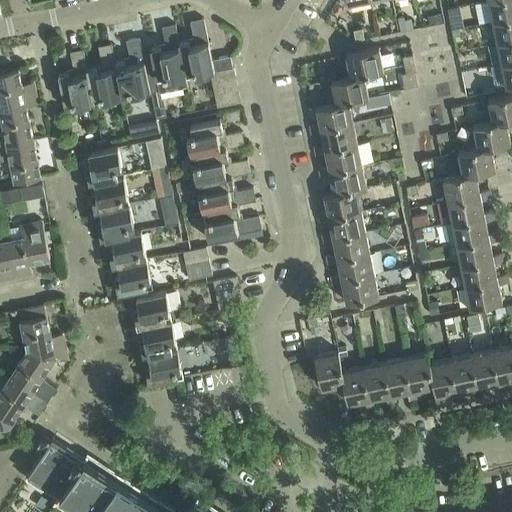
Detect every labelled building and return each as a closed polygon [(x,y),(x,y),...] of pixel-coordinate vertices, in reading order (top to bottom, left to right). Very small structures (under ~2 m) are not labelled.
[(511,0),(487,0),(491,20),(511,15),(511,0)] [(460,5),(447,7),(449,18),(462,15),(460,5)] [(440,13),(427,15),(428,23),(442,20),(440,13)] [(403,15),(397,17),(400,30),(412,27),(410,17),(404,19),(403,15)] [(496,41),(511,38),(511,15),(491,20),(496,41)] [(178,41),(184,71),(193,69),(194,75),(210,72),(212,83),(236,79),(233,67),(214,71),(212,59),(203,18),(190,20),(194,38),(179,41),(178,41)] [(150,88),(151,88),(158,86),(159,91),(187,85),(184,71),(178,41),(179,41),(176,23),(162,26),(166,44),(150,47),(151,53),(143,54),(144,60),(150,88)] [(353,29),(355,39),(364,38),(362,28),(353,29)] [(113,61),(120,91),(128,89),(130,95),(151,90),(151,88),(150,88),(144,60),(143,54),(139,37),(126,40),(130,57),(115,61),(113,61)] [(500,63),(511,60),(511,38),(496,41),(500,63)] [(85,67),(92,96),(100,94),(102,100),(121,96),(120,91),(113,61),(115,61),(111,43),(98,46),(102,63),(87,67),(85,67)] [(345,54),(349,76),(350,77),(363,74),(383,70),(379,47),(345,54)] [(57,72),(64,102),(72,100),(74,106),(93,102),(92,96),(85,67),(87,67),(82,49),(70,52),(74,69),(57,72)] [(404,65),(414,63),(412,54),(403,56),(404,65)] [(214,71),(233,67),(231,58),(230,55),(212,59),(214,71)] [(511,60),(500,63),(505,85),(511,83),(511,60)] [(414,63),(404,65),(406,72),(402,73),(405,87),(417,84),(414,71),(416,70),(414,63)] [(0,109),(25,104),(25,106),(37,103),(32,81),(21,84),(18,68),(0,71),(0,109)] [(330,80),(334,102),(335,103),(348,100),(349,100),(364,97),(368,96),(363,74),(350,77),(349,76),(330,80)] [(236,79),(212,83),(215,95),(238,90),(236,79)] [(238,90),(215,95),(217,106),(241,101),(238,90)] [(368,96),(364,97),(366,106),(390,101),(388,92),(368,96)] [(491,122),(505,119),(511,117),(511,93),(487,98),(491,120),(491,122)] [(319,122),(309,124),(311,133),(321,131),(320,128),(354,121),(349,100),(348,100),(335,103),(334,102),(315,106),(319,122)] [(0,146),(32,140),(25,106),(25,104),(0,109),(0,115),(3,131),(0,131),(0,146)] [(451,106),(453,115),(463,113),(461,104),(451,106)] [(391,115),(380,117),(382,131),(393,128),(391,115)] [(191,153),(195,152),(225,145),(226,146),(243,143),(241,129),(223,133),(220,118),(190,124),(192,133),(187,134),(191,153)] [(157,119),(129,125),(132,136),(146,133),(154,132),(159,131),(157,119)] [(505,119),(491,122),(491,120),(472,124),(476,146),(476,148),(491,145),(510,141),(505,119)] [(320,128),(321,131),(323,143),(313,145),(315,154),(325,152),(325,149),(358,142),(354,121),(320,128)] [(436,132),(438,141),(448,139),(446,130),(436,132)] [(155,151),(163,150),(161,136),(152,138),(155,151)] [(32,140),(0,146),(0,159),(9,157),(14,181),(40,175),(32,140)] [(325,149),(325,152),(328,165),(318,167),(320,175),(330,173),(329,171),(362,164),(358,142),(325,149)] [(89,181),(94,180),(118,175),(118,174),(116,166),(121,165),(117,145),(88,152),(91,163),(85,164),(89,181)] [(196,181),(201,180),(231,174),(231,175),(250,171),(247,158),(229,162),(226,146),(225,145),(195,152),(197,161),(193,162),(196,181)] [(491,145),(476,148),(476,146),(457,150),(461,173),(461,174),(476,171),(495,167),(491,145)] [(402,155),(399,156),(391,157),(393,166),(403,164),(402,155)] [(421,159),(423,167),(433,165),(431,156),(421,159)] [(330,173),(334,191),(334,192),(357,187),(357,188),(367,186),(362,164),(329,171),(330,173)] [(161,180),(169,178),(166,165),(158,167),(161,180)] [(476,171),(461,174),(461,173),(442,177),(447,201),(490,193),(489,189),(480,191),(476,171)] [(95,210),(100,208),(124,203),(124,202),(122,194),(127,193),(123,173),(118,174),(118,175),(94,180),(96,191),(91,193),(95,210)] [(202,209),(207,208),(237,202),(237,203),(255,200),(252,186),(234,190),(231,175),(231,174),(201,180),(203,189),(198,190),(202,209)] [(406,185),(407,193),(418,191),(416,183),(406,185)] [(20,187),(1,190),(3,203),(22,199),(20,187)] [(327,211),(318,213),(320,221),(329,219),(328,216),(361,209),(357,188),(357,187),(334,192),(334,191),(323,193),(327,211)] [(167,208),(175,206),(172,193),(164,195),(167,208)] [(490,193),(447,201),(452,223),(494,214),(494,209),(484,211),(481,199),(491,197),(490,193)] [(106,235),(110,234),(130,231),(128,222),(133,221),(128,201),(124,202),(124,203),(100,208),(102,219),(96,221),(101,238),(106,236),(106,235)] [(240,218),(237,203),(237,202),(207,208),(209,218),(204,219),(208,238),(261,228),(258,215),(240,218)] [(328,216),(329,219),(332,232),(322,234),(324,242),(333,240),(333,237),(366,230),(361,209),(328,216)] [(427,211),(412,214),(414,226),(429,223),(427,211)] [(494,214),(452,223),(456,244),(498,235),(498,231),(488,232),(486,220),(495,218),(494,214)] [(7,239),(15,276),(31,273),(29,262),(49,258),(41,220),(19,225),(22,236),(7,239)] [(112,265),(116,264),(116,263),(142,257),(140,249),(145,248),(140,228),(130,231),(110,234),(113,247),(108,248),(112,265)] [(337,258),(370,251),(366,230),(333,237),(333,240),(336,253),(327,255),(328,263),(338,261),(337,258)] [(498,235),(456,244),(460,265),(503,256),(502,252),(492,254),(490,241),(499,239),(498,235)] [(0,279),(15,276),(7,239),(0,240),(0,279)] [(206,245),(183,250),(189,279),(212,274),(206,245)] [(427,247),(418,249),(420,258),(430,256),(428,247),(427,247)] [(337,258),(338,261),(341,274),(331,276),(333,285),(342,283),(341,279),(374,272),(370,251),(337,258)] [(503,256),(460,265),(465,286),(507,277),(506,273),(496,275),(494,263),(504,261),(503,256)] [(146,257),(142,257),(116,263),(116,264),(119,275),(113,276),(118,294),(148,286),(146,278),(151,276),(146,257)] [(341,279),(342,283),(346,302),(379,296),(374,272),(341,279)] [(236,275),(214,280),(220,308),(242,303),(236,275)] [(507,277),(465,286),(469,306),(501,300),(498,283),(508,281),(507,277)] [(406,280),(408,288),(418,286),(417,278),(406,280)] [(138,325),(142,325),(168,319),(166,311),(170,310),(166,289),(136,295),(139,308),(134,309),(138,325)] [(437,299),(428,301),(431,313),(439,312),(437,299)] [(402,302),(394,304),(396,313),(404,312),(402,302)] [(50,335),(46,314),(44,303),(18,308),(27,350),(65,358),(68,358),(68,357),(67,357),(62,333),(50,335)] [(477,313),(466,315),(469,330),(480,328),(477,313)] [(315,314),(307,316),(309,326),(317,324),(315,314)] [(143,355),(148,354),(174,348),(172,339),(176,338),(172,318),(168,319),(142,325),(145,336),(140,337),(143,355)] [(237,335),(236,335),(234,327),(223,329),(231,366),(244,363),(237,335)] [(511,344),(492,349),(501,391),(504,390),(502,381),(511,378),(511,344)] [(146,365),(149,382),(180,376),(178,367),(182,366),(178,347),(174,348),(148,354),(151,364),(146,365)] [(501,391),(492,349),(471,353),(480,396),(484,395),(482,385),(494,382),(496,392),(501,391)] [(41,377),(55,356),(65,358),(27,350),(27,351),(10,376),(47,400),(56,387),(41,377)] [(343,383),(336,350),(314,355),(321,388),(343,383)] [(336,350),(343,383),(347,402),(364,399),(366,409),(371,408),(362,365),(342,369),(338,350),(336,350)] [(433,385),(426,352),(405,356),(414,399),(417,398),(415,388),(433,385)] [(426,352),(433,385),(435,395),(451,391),(454,401),(459,400),(450,358),(429,362),(427,352),(426,352)] [(471,353),(450,358),(459,400),(462,399),(460,389),(473,387),(475,397),(480,396),(471,353)] [(405,356),(383,361),(392,403),(396,403),(394,393),(406,390),(408,400),(414,399),(405,356)] [(387,405),(392,403),(383,361),(362,365),(371,408),(375,407),(373,397),(385,395),(387,405)] [(0,391),(0,410),(10,425),(24,403),(38,413),(47,400),(10,376),(0,391)] [(0,426),(10,425),(0,410),(0,426)] [(222,511),(197,495),(186,511),(178,511),(87,451),(81,461),(49,440),(27,473),(75,505),(72,510),(75,511),(222,511)]
